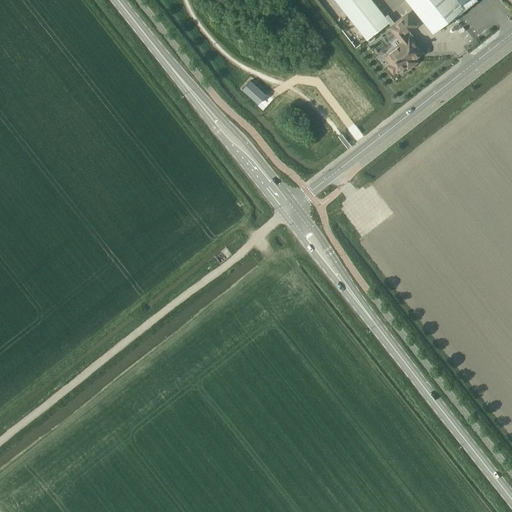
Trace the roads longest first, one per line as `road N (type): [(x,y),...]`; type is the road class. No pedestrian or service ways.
road 1 (track): [(0,443),(282,214)]
road 2 (tertiary): [(294,205),(511,33)]
road 3 (secondary): [(511,501),(372,320)]
road 4 (secondary): [(294,205),(171,68)]
road 5 (secondary): [(171,68),(282,214)]
road 6 (secondary): [(282,214),(372,320)]
road 7 (secondary): [(372,320),(294,205)]
